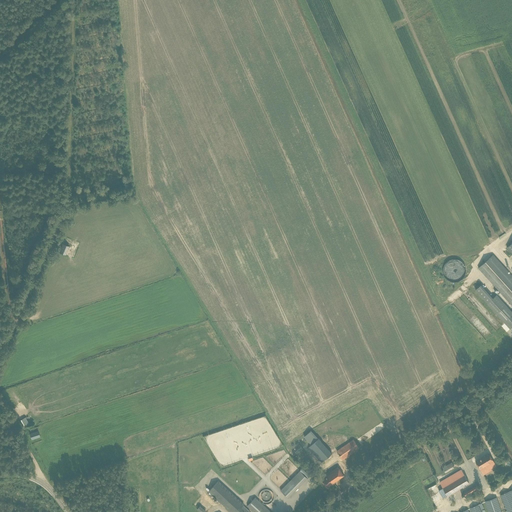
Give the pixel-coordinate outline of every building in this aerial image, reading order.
[(66,255),(69,246),(63,243),(59,252),(66,255)] [(478,268),(511,305),(511,275),(493,255),(478,268)] [(465,277),(463,259),(448,261),(449,269),(450,279),(465,277)] [(475,290),(487,303),(493,298),(480,285),(475,290)] [(493,298),(487,303),(510,329),(511,327),(511,311),(511,312),(496,295),(493,298)] [(28,415),(21,419),(25,426),(32,422),(28,415)] [(38,431),(29,434),(31,440),(40,436),(38,431)] [(309,447),(322,462),(332,453),(319,439),(309,447)] [(336,451),(339,455),(342,459),(359,448),(353,439),(336,451)] [(477,467),(478,466),(482,472),(495,464),(489,454),(476,462),(477,463),(476,464),(476,465),(477,466),(477,467)] [(442,467),(445,473),(453,469),(450,463),(442,467)] [(322,480),(324,483),(327,487),(344,475),(338,467),(326,475),(327,477),(322,480)] [(443,488),(438,490),(441,495),(443,498),(469,483),(461,470),(440,482),(443,488)] [(280,491),(288,498),(307,478),(300,471),(280,491)] [(209,491),(230,511),(249,511),(250,511),(243,505),(244,505),(218,481),(209,491)] [(464,493),(465,496),(475,489),(478,494),(482,491),(477,485),(464,493)] [(197,496),(197,494),(197,493),(196,492),(195,491),(194,490),(193,489),(192,489),(191,489),(189,489),(188,489),(186,490),(185,491),(185,492),(184,493),(183,494),(183,495),(183,497),(184,498),(184,499),(185,500),(186,501),(187,502),(188,502),(190,503),(191,503),(193,502),(195,501),(196,500),(196,499),(197,497),(197,496)] [(511,511),(511,499),(508,491),(500,495),(508,511),(511,511)] [(247,506),(253,511),(270,511),(255,497),(247,506)] [(485,501),(488,511),(501,511),(496,497),(485,501)]
